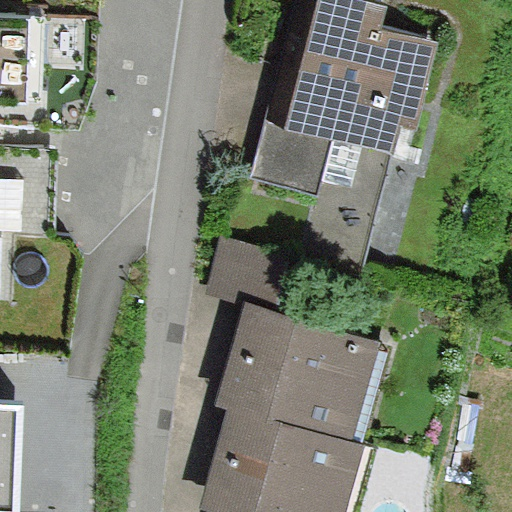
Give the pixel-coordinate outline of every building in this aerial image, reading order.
[(356,276),(390,127),(404,130),(422,52),(370,40),(376,14),(314,0),(298,0),(257,183),(307,194),(291,261),(356,276)] [(35,13),(0,12),(0,102),(34,102),(35,13)] [(0,235),(45,236),(48,151),(0,149),(0,235)] [(206,284),(258,299),(271,252),(220,237),(206,284)] [(237,407),(358,442),(387,344),(248,303),(219,402),(237,407)] [(20,391),(0,390),(0,496),(19,496),(20,391)] [(337,511),(358,442),(237,407),(210,502),(245,511),(337,511)]
